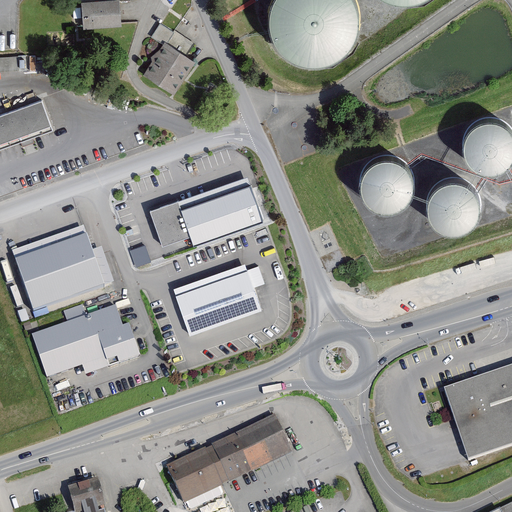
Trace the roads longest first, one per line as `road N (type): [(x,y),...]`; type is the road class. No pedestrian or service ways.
road 1 (secondary): [(309,353),(51,453)]
road 2 (secondary): [(51,453),(314,378)]
road 3 (residential): [(0,213),(253,124)]
road 4 (unclassified): [(511,485),(453,508),(422,507),(384,480),(366,444)]
road 5 (unclassified): [(253,124),(317,289)]
road 6 (secondary): [(511,292),(360,339)]
road 7 (secondary): [(369,364),(511,310)]
road 8 (unclassified): [(196,0),(253,124)]
road 9 (unknown): [(89,134),(152,112),(177,122),(194,144)]
